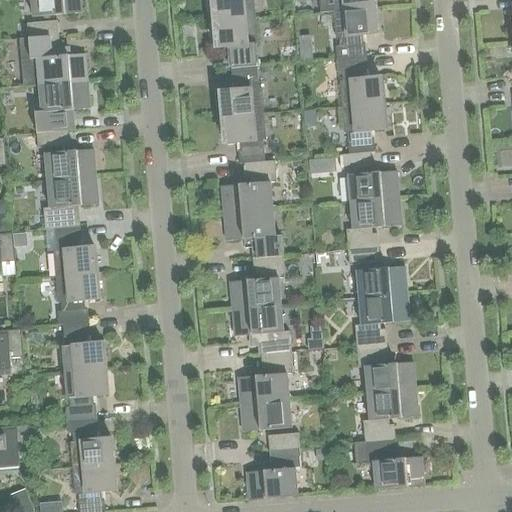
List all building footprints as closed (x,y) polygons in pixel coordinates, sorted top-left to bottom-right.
[(72,0),(31,0),(33,18),(81,14),(80,0),(77,0),(73,0),(72,0)] [(211,0),(214,23),(255,19),(253,0),(211,0)] [(320,0),(322,14),(333,13),(375,9),(373,0),(320,0)] [(377,35),(375,9),(333,13),(335,39),(338,38),(339,47),(327,48),(328,61),(336,61),(366,58),(365,45),(363,45),(362,36),(377,35)] [(229,57),(231,69),(256,67),(254,45),(257,45),(255,19),(214,23),(216,49),(231,47),(232,56),(229,57)] [(57,22),(27,25),(28,40),(58,38),(57,22)] [(39,87),(80,83),(79,70),(86,70),(85,55),(55,58),(55,52),(60,51),(58,38),(28,40),(21,40),(25,87),(39,86),(39,87)] [(312,52),(299,53),(300,62),(313,60),(312,52)] [(341,73),(342,82),(339,82),(341,108),(383,105),(381,79),(366,80),(365,71),(367,71),(366,58),(336,61),(337,73),(341,73)] [(220,92),(222,118),(263,115),(261,89),(258,89),(256,67),(231,69),(232,82),(234,82),(235,91),(220,92)] [(39,87),(41,113),(35,114),(37,135),(67,133),(66,122),(75,121),(74,111),(90,110),(88,95),(81,96),(80,83),(39,87)] [(370,154),(375,154),(373,141),(371,141),(370,132),(385,131),(383,105),(341,108),(344,134),(347,134),(349,156),(363,155),(370,154)] [(244,164),(265,163),(263,141),(266,141),(263,115),(222,118),(224,144),(239,143),(240,152),(238,152),(239,165),(244,164)] [(67,133),(37,135),(38,150),(68,147),(67,133)] [(93,151),(45,155),(47,182),(88,179),(87,166),(95,165),(93,151)] [(347,171),(371,169),(371,166),(370,154),(363,155),(349,156),(340,157),(341,171),(347,171)] [(319,174),(318,161),(308,162),(310,175),(319,174)] [(274,162),(265,163),(244,164),(245,179),(250,179),(251,185),(221,188),(223,215),(272,211),(269,184),(276,183),(274,162)] [(371,169),(347,171),(350,204),(399,200),(396,172),(379,174),(379,165),(371,166),(371,169)] [(90,191),(88,179),(47,182),(49,209),(43,210),(45,231),(54,230),(75,228),(74,213),(69,214),(68,208),(98,205),(97,191),(90,191)] [(401,227),(399,200),(350,204),(352,231),(346,231),(348,252),(378,250),(377,235),(372,235),(371,229),(401,227)] [(251,246),(252,260),(282,258),(280,237),(274,237),(272,211),(223,215),(226,242),(255,240),(256,246),(251,246)] [(8,216),(0,216),(0,234),(10,233),(8,216)] [(53,252),(55,278),(97,274),(94,248),(79,250),(79,241),(81,240),(80,228),(75,228),(54,230),(56,252),(53,252)] [(15,263),(12,235),(0,235),(0,277),(3,277),(16,276),(15,263)] [(27,235),(13,236),(14,249),(23,248),(27,244),(27,235)] [(348,252),(349,267),(379,264),(378,250),(348,252)] [(229,283),(232,310),(280,306),(278,279),(284,279),(282,258),(252,260),(253,275),(258,275),(259,281),(229,283)] [(356,272),(358,299),(407,295),(405,268),(356,272)] [(99,300),(97,274),(55,278),(58,304),(61,304),(61,313),(57,313),(59,326),(63,326),(88,324),(87,310),(85,311),(84,301),(99,300)] [(354,327),(356,348),(387,345),(385,331),(380,331),(380,325),(410,322),(407,295),(358,299),(361,326),(354,327)] [(259,342),(261,356),(291,353),(289,332),(283,333),(280,306),(232,310),(234,338),(264,335),(264,341),(259,342)] [(89,336),(88,324),(63,326),(64,347),(61,348),(64,373),(105,370),(103,344),(88,345),(87,336),(89,336)] [(308,341),(308,352),(323,351),(322,328),(310,328),(311,340),(308,341)] [(21,330),(0,332),(0,373),(11,373),(10,359),(23,358),(21,330)] [(364,368),(367,395),(415,391),(413,364),(383,366),(383,360),(388,360),(387,345),(356,348),(358,369),(364,368)] [(238,379),(240,406),(289,402),(286,375),(293,375),(291,353),(261,356),(262,371),(267,370),(267,376),(238,379)] [(66,408),(67,421),(96,419),(95,406),(93,406),(92,397),(107,396),(105,370),(64,373),(66,399),(69,399),(70,408),(66,408)] [(363,422),(365,443),(395,440),(393,426),(388,427),(388,421),(418,418),(415,391),(367,395),(369,422),(363,422)] [(291,429),(289,402),(240,406),(243,433),(291,429)] [(70,443),(72,469),(113,465),(111,440),(96,441),(95,432),(98,432),(96,419),(67,421),(68,434),(72,434),(73,443),(70,443)] [(29,426),(0,428),(0,469),(19,468),(18,455),(31,454),(29,426)] [(298,435),(268,437),(269,452),(299,450),(298,435)] [(396,455),(395,440),(365,443),(365,445),(355,445),(357,465),(373,463),(375,491),(424,486),(421,458),(392,461),(391,455),(396,455)] [(264,472),(246,474),(248,502),(297,497),(295,469),(301,469),(299,450),(269,452),(270,464),(263,464),(264,472)] [(327,451),(316,452),(317,462),(328,462),(327,451)] [(116,491),(113,465),(72,469),(74,495),(77,495),(78,511),(104,511),(104,502),(101,502),(101,493),(116,491)]
